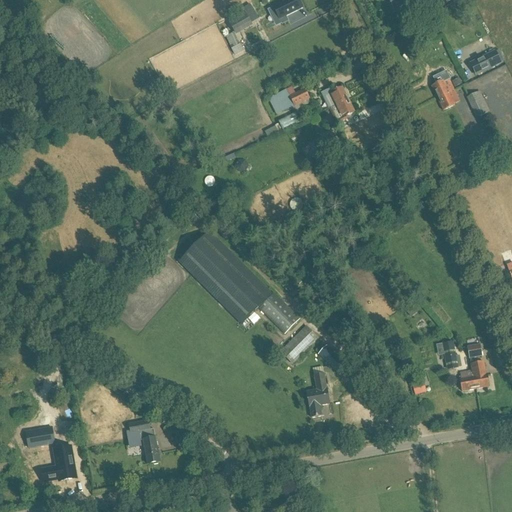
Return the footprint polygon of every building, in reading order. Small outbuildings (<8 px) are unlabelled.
[(281,0),(283,3),(273,8),(281,25),(282,26),(289,22),(286,17),(303,8),(298,0),(281,0)] [(388,0),(394,10),(411,2),(415,0),(388,0)] [(444,0),(441,0),(431,8),(435,13),(448,4),(444,0)] [(244,11),(228,21),(236,36),(252,26),(251,24),(247,16),(254,12),(250,5),(242,9),(244,11)] [(233,33),(225,37),(231,49),(239,45),(233,33)] [(489,54),(469,64),(476,77),(496,67),(502,64),(495,51),(489,54)] [(436,85),(431,87),(437,100),(455,91),(451,82),(450,79),(446,70),(432,77),(436,85)] [(331,89),(321,94),(329,110),(349,101),(343,88),(333,93),(331,89)] [(289,97),(290,98),(285,100),(289,109),(294,107),(294,108),(310,100),(305,90),(289,97)] [(455,91),(437,100),(443,112),(455,106),(454,105),(460,102),(455,91)] [(480,92),(467,98),(476,119),(490,113),(480,92)] [(349,101),(329,110),(336,124),(345,120),(344,118),(355,113),(349,101)] [(285,119),(289,128),(300,123),(296,114),(285,119)] [(308,147),(317,166),(326,162),(328,161),(319,142),(308,147)] [(362,154),(355,158),(360,169),(368,165),(362,154)] [(229,156),(225,162),(231,167),(236,161),(229,156)] [(238,161),(235,167),(238,173),(245,173),(249,167),(245,161),(238,161)] [(368,166),(361,170),(365,178),(372,175),(368,166)] [(349,195),(356,192),(353,184),(346,187),(349,195)] [(199,221),(192,214),(185,221),(191,228),(199,221)] [(179,263),(242,325),(258,310),(285,336),(300,320),(273,293),(272,295),(209,232),(179,263)] [(340,319),(334,313),(326,320),(332,326),(340,319)] [(318,339),(306,326),(280,353),(292,366),(318,339)] [(442,345),(444,355),(447,371),(458,369),(453,342),(442,345)] [(348,367),(327,346),(318,355),(338,375),(348,367)] [(479,347),(468,349),(470,359),(481,357),(479,347)] [(471,365),(472,372),(475,391),(489,388),(487,375),(486,375),(484,363),(471,365)] [(472,372),(469,373),(467,365),(461,367),(462,374),(459,374),(462,393),(475,391),(472,372)] [(313,376),(316,390),(306,392),(309,409),(311,419),(322,417),(320,407),(329,405),(326,389),(324,374),(313,376)] [(412,386),(415,396),(425,393),(422,383),(412,386)] [(148,421),(128,425),(130,432),(130,434),(138,432),(140,442),(143,441),(147,465),(153,464),(154,465),(157,464),(158,463),(160,462),(157,447),(156,443),(153,429),(149,430),(148,421)] [(41,430),(26,433),(28,449),(43,446),(41,430)] [(57,468),(42,471),(44,482),(59,480),(59,482),(76,479),(71,447),(54,450),(57,468)]
